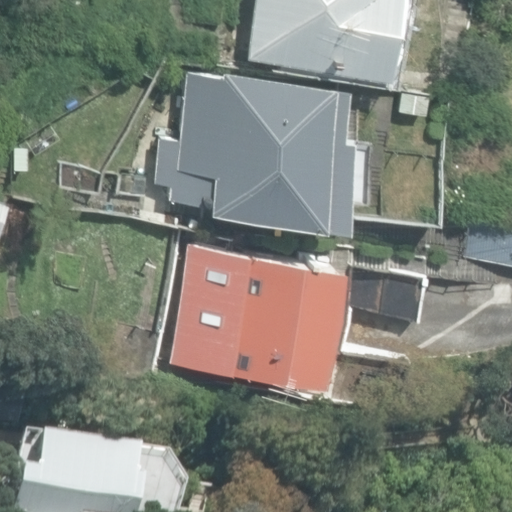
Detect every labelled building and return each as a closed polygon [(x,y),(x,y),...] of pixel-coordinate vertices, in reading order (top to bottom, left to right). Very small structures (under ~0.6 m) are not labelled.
[(248,0),(241,51),(378,71),(388,0),(248,0)] [(310,215),(334,218),(337,191),(351,192),(358,137),(350,136),(351,130),(336,128),(341,85),(216,68),(215,73),(182,69),(173,136),(155,133),(149,176),(166,179),(164,191),(198,196),(198,202),(310,217),(310,215)] [(124,210),(143,212),(147,185),(128,182),(124,210)] [(459,252),(511,259),(511,219),(464,213),(459,252)] [(164,358),(316,379),(333,262),(181,240),(164,358)] [(344,302),(414,313),(420,273),(350,262),(344,302)] [(511,373),(488,388),(511,427),(511,373)] [(115,452),(32,435),(24,474),(9,471),(1,511),(171,511),(175,494),(156,460),(117,451),(115,452)]
